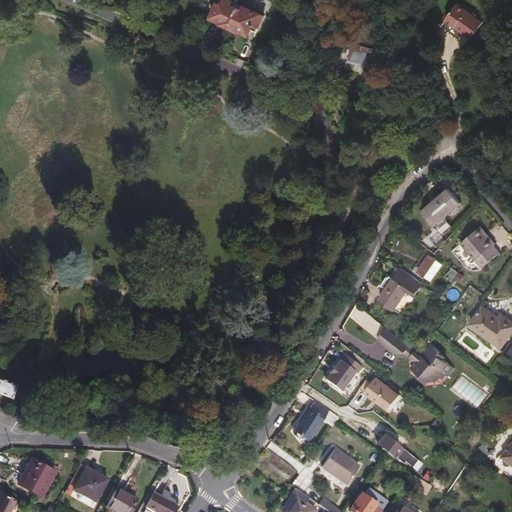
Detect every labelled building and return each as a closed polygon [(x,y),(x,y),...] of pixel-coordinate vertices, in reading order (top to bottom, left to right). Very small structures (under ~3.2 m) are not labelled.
[(255,25),(260,28),(266,16),(232,0),(223,0),(222,3),(217,1),(209,18),(250,37),(255,25)] [(470,38),(479,24),(456,8),(446,22),(470,38)] [(375,51),(354,46),(351,63),(372,68),(375,51)] [(422,211),(434,226),(461,204),(448,189),(422,211)] [(484,236),(486,235),(478,224),(476,226),(484,236)] [(458,241),(480,266),(496,251),(490,242),(491,240),(486,235),(484,236),(476,226),(458,241)] [(417,272),(424,277),(425,275),(435,260),(429,255),(417,272)] [(435,260),(425,275),(431,279),(441,264),(435,260)] [(451,267),(445,276),(452,281),(458,273),(451,267)] [(415,277),(403,268),(396,279),(394,278),(388,288),(380,300),(394,310),(407,290),(409,287),(415,277)] [(388,288),(394,278),(391,276),(390,278),(388,277),(383,285),(388,288)] [(423,283),(415,277),(407,290),(415,297),(423,283)] [(446,295),(451,298),(459,287),(454,283),(446,295)] [(459,287),(451,298),(455,301),(463,289),(459,287)] [(471,324),(500,347),(511,331),(511,322),(502,314),(498,319),(483,308),(471,324)] [(408,345),(386,328),(377,339),(394,353),(403,352),(408,345)] [(420,355),(414,350),(409,356),(414,360),(414,361),(411,366),(418,372),(424,377),(429,375),(431,376),(435,376),(437,374),(445,373),(447,375),(455,367),(439,354),(441,351),(430,344),(422,356),(420,355)] [(414,350),(408,345),(403,352),(409,356),(414,350)] [(356,369),(358,371),(363,364),(346,351),(337,363),(336,362),(330,369),(331,370),(327,376),(341,388),(356,369)] [(362,384),(367,388),(377,375),(381,369),(376,366),(362,384)] [(424,377),(418,372),(415,376),(424,384),(427,379),(424,377)] [(476,407),(487,394),(462,374),(451,387),(476,407)] [(367,388),(366,390),(375,397),(375,396),(378,398),(377,399),(389,407),(401,392),(377,375),(367,388)] [(0,380),(0,391),(9,395),(13,386),(0,380)] [(328,410),(315,401),(310,409),(308,408),(297,423),(313,434),(322,419),(328,410)] [(306,406),(296,422),(297,423),(308,408),(306,406)] [(328,410),(322,419),(331,425),(337,416),(328,410)] [(313,434),(297,423),(292,430),(298,434),(299,439),(303,438),(310,437),(313,434)] [(411,467),(416,461),(383,434),(379,439),(376,442),(402,464),(404,462),(411,467)] [(511,444),(503,456),(511,463),(511,444)] [(359,467),(333,449),(321,467),(346,484),(359,467)] [(511,476),(511,463),(503,456),(497,463),(501,467),(504,473),(511,476)] [(18,484),(41,496),(55,471),(32,459),(18,484)] [(422,465),(416,461),(411,467),(417,471),(422,465)] [(80,464),(64,493),(70,496),(73,489),(95,502),(107,480),(80,464)] [(278,486),(259,474),(248,492),(266,504),(278,486)] [(431,486),(413,475),(408,484),(427,495),(431,486)] [(369,486),(363,495),(381,509),(387,499),(369,486)] [(173,511),(178,502),(169,497),(171,493),(164,488),(160,496),(154,493),(146,508),(152,511),(173,511)] [(129,511),(136,500),(117,489),(107,508),(114,511),(129,511)] [(283,511),(314,511),(315,510),(304,503),(308,497),(296,489),(282,511),(283,511)] [(0,511),(9,511),(16,501),(0,492),(0,511)] [(360,493),(349,508),(355,511),(378,511),(381,509),(363,495),(360,493)] [(318,504),(328,511),(338,511),(339,510),(322,498),(318,504)]
